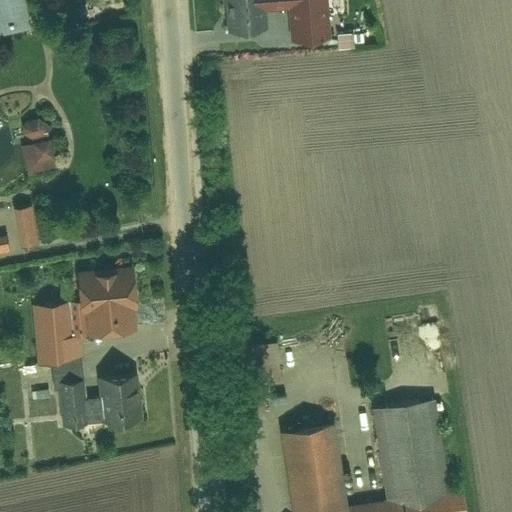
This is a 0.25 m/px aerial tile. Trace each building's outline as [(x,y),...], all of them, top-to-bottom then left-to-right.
[(273,0),(212,0),(215,30),(277,27),(274,5),(273,0)] [(333,0),(273,0),(274,5),(292,3),(295,35),(337,31),(333,0)] [(80,17),(125,14),(124,3),(79,5),(80,17)] [(25,135),(44,131),(42,122),(23,126),(25,135)] [(28,172),(55,163),(46,134),(18,143),(28,172)] [(0,249),(9,247),(7,236),(0,237),(0,249)] [(141,264),(85,271),(86,297),(89,332),(148,324),(141,264)] [(89,332),(86,297),(38,301),(42,355),(91,351),(89,332)] [(278,377),(277,340),(241,341),(242,355),(230,356),(232,415),(263,414),(262,377),(278,377)] [(143,417),(142,370),(78,371),(79,419),(143,417)] [(424,393),(359,403),(371,492),(338,497),(329,434),(271,442),(280,511),(450,511),(446,480),(436,481),(424,393)]
